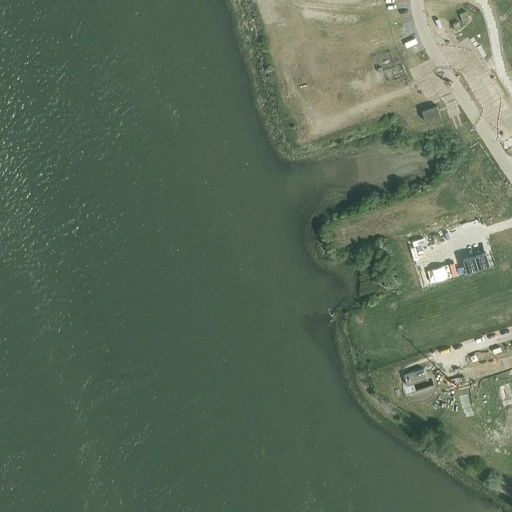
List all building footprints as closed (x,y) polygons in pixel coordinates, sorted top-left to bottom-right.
[(463,23),(469,21),(466,12),(460,14),(463,23)] [(458,22),(454,24),(452,24),(455,31),(461,29),(458,22)] [(422,111),(425,122),(441,117),(437,106),(422,111)] [(486,253),(463,260),(467,271),(489,264),(486,253)] [(424,370),(424,369),(422,370),(404,375),(405,381),(407,386),(427,379),(424,370)]
